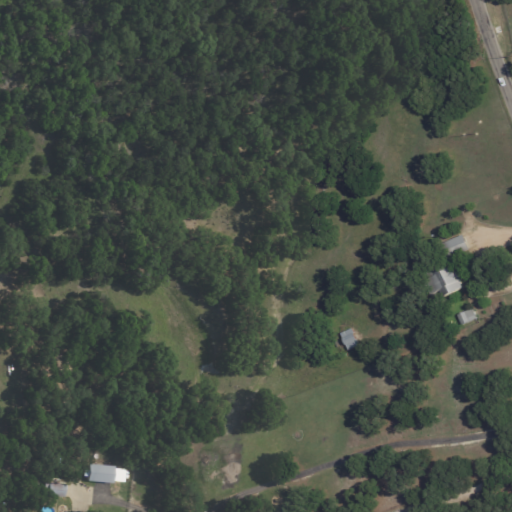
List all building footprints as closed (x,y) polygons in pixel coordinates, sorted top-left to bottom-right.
[(446,242),(451,257),(470,250),(464,235),(446,242)] [(442,297),(464,287),(454,264),(431,275),(442,297)] [(458,313),(460,324),(476,320),(473,309),(458,313)] [(359,346),(353,328),(341,332),(347,350),(359,346)] [(110,484),(112,467),(87,464),(85,481),(110,484)] [(62,497),(62,484),(46,483),(46,497),(62,497)]
